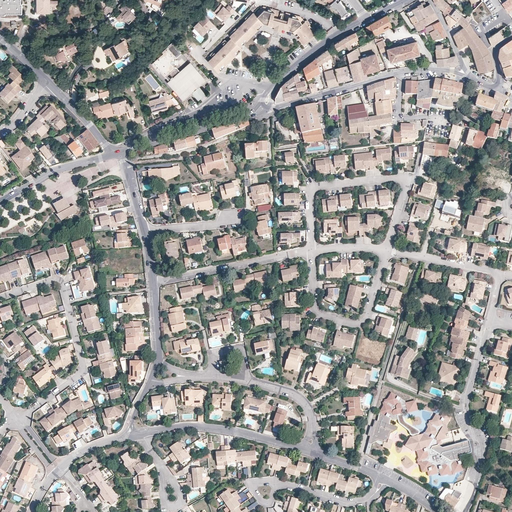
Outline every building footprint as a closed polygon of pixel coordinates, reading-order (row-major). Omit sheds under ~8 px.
[(0,0),(0,14),(6,14),(6,13),(22,13),(22,6),(22,4),(22,3),(21,3),(21,0),(0,0)] [(50,0),(36,0),(36,13),(51,13),(51,7),(58,7),(58,1),(51,1),(50,0)] [(148,0),(146,1),(144,3),(162,17),(169,8),(164,4),(156,1),(156,0),(148,0)] [(333,0),(330,4),(344,21),(351,14),(340,2),(342,0),(333,0)] [(433,0),(435,3),(440,8),(443,11),(449,4),(444,0),(433,0)] [(511,0),(505,0),(501,3),(503,7),(508,15),(510,14),(511,12),(511,0)] [(417,5),(418,6),(406,12),(409,17),(413,23),(435,12),(430,4),(427,5),(424,7),(422,3),(417,5)] [(226,9),(221,4),(214,12),(223,21),(230,13),(232,13),(235,10),(230,5),(226,9)] [(461,15),(449,4),(443,11),(443,12),(444,13),(450,27),(457,21),(454,18),(448,14),(449,13),(455,18),(457,20),(462,15),(461,15)] [(136,16),(126,7),(122,11),(119,14),(129,23),(136,16)] [(277,18),(279,11),(263,7),(255,15),(251,12),(250,13),(251,15),(246,20),(244,19),(235,28),(236,29),(231,34),(240,43),(245,38),(255,28),(262,21),(272,22),(271,26),(271,27),(278,29),(280,19),(277,18)] [(438,18),(435,12),(413,23),(417,30),(422,29),(424,28),(423,26),(424,25),(428,23),(438,18)] [(306,21),(304,22),(300,17),(285,13),(283,20),(284,31),(284,30),(287,30),(287,26),(296,27),(307,41),(314,36),(315,35),(316,34),(313,30),(311,30),(308,26),(309,25),(306,21)] [(216,25),(205,14),(193,26),(202,35),(211,26),(212,29),(216,25)] [(378,33),(392,26),(387,14),(385,16),(384,16),(370,24),(373,29),(375,33),(378,33)] [(465,18),(462,15),(457,20),(464,27),(469,23),(465,18)] [(272,22),(262,21),(255,28),(245,38),(240,43),(238,45),(239,48),(242,45),(259,28),(263,24),(271,26),(271,24),(272,22)] [(447,35),(440,21),(425,27),(424,28),(422,29),(424,34),(426,33),(427,33),(429,32),(433,38),(440,38),(447,35)] [(473,30),(472,28),(469,23),(464,27),(460,30),(469,43),(468,43),(470,46),(472,49),(483,43),(481,40),(473,30)] [(307,41),(296,27),(287,26),(287,30),(292,32),(302,45),(307,41)] [(468,43),(469,43),(460,30),(453,35),(459,49),(468,43)] [(504,38),(499,30),(488,37),(492,46),(504,38)] [(347,36),(342,39),(346,46),(349,44),(351,43),(359,39),(356,32),(354,33),(347,36)] [(238,45),(240,43),(231,34),(230,36),(231,38),(238,45)] [(222,42),(224,45),(216,53),(213,51),(210,54),(212,57),(208,61),(217,70),(239,48),(238,45),(231,38),(228,41),(225,39),(222,42)] [(335,45),(338,50),(346,46),(342,39),(334,44),(335,45)] [(385,47),(386,46),(383,39),(377,42),(381,52),(386,50),(385,47)] [(63,46),(63,47),(65,51),(61,53),(64,59),(66,60),(71,58),(70,55),(69,54),(72,52),(73,53),(83,48),(79,40),(71,44),(69,45),(68,43),(63,46)] [(511,51),(511,40),(509,42),(510,43),(505,46),(501,48),(501,49),(506,54),(511,52),(511,51)] [(128,51),(123,41),(115,45),(114,44),(111,46),(107,48),(109,52),(114,60),(116,58),(121,56),(121,55),(128,51)] [(420,54),(416,41),(403,44),(407,58),(420,54)] [(170,60),(176,59),(176,58),(182,53),(172,43),(162,53),(163,54),(170,60)] [(494,69),(490,52),(488,49),(483,43),(472,49),(474,56),(478,71),(479,73),(480,73),(494,69)] [(403,44),(400,45),(387,49),(391,62),(407,58),(403,44)] [(436,48),(435,48),(436,58),(437,62),(437,65),(450,65),(449,58),(448,47),(442,48),(442,46),(441,44),(436,44),(436,48)] [(380,69),(376,54),(361,58),(358,47),(350,52),(347,53),(347,54),(350,65),(354,78),(355,81),(367,77),(366,73),(380,69)] [(217,70),(218,72),(241,51),(239,48),(217,70)] [(328,49),(325,52),(325,51),(321,54),(316,58),(318,65),(322,63),(332,57),(328,49)] [(501,64),(509,61),(511,60),(511,52),(506,54),(501,49),(500,50),(499,58),(498,58),(501,64)] [(170,60),(163,54),(151,65),(159,74),(161,73),(169,81),(180,71),(176,67),(175,67),(175,62),(176,59),(170,60)] [(307,78),(313,76),(321,72),(318,65),(316,58),(303,68),(307,78)] [(501,64),(503,70),(511,68),(509,61),(501,64)] [(180,71),(169,81),(167,83),(183,102),(192,94),(199,87),(206,81),(190,63),(180,71)] [(8,75),(13,80),(10,83),(18,91),(18,92),(22,88),(18,84),(23,78),(23,75),(12,65),(8,69),(11,72),(8,75)] [(345,80),(350,79),(347,65),(344,66),(342,67),(345,80)] [(339,81),(345,80),(342,67),(338,67),(335,68),(335,69),(338,81),(339,81)] [(503,70),(506,78),(511,77),(511,70),(511,68),(503,70)] [(327,71),(324,71),(329,87),(340,84),(339,81),(338,81),(335,69),(327,71)] [(298,91),(307,88),(305,80),(300,81),(298,72),(294,76),(296,83),(298,91)] [(287,81),(289,87),(296,83),(294,76),(287,81)] [(384,81),(384,92),(393,89),(395,88),(396,83),(396,79),(395,78),(384,81)] [(435,80),(430,81),(425,81),(418,82),(417,99),(417,100),(417,101),(416,106),(429,110),(432,98),(435,80)] [(463,85),(455,84),(455,83),(444,81),(435,80),(432,98),(435,98),(439,99),(437,102),(442,104),(444,105),(451,105),(452,105),(451,101),(459,103),(461,95),(463,85)] [(285,100),(292,98),(289,87),(287,81),(281,86),(285,100)] [(376,102),(383,101),(382,92),(384,92),(384,81),(375,85),(376,100),(376,102)] [(413,99),(417,99),(418,82),(413,81),(411,81),(406,81),(406,94),(413,94),(413,99)] [(0,91),(0,95),(6,102),(13,94),(14,95),(18,91),(10,83),(8,83),(0,91)] [(296,83),(289,87),(292,98),(300,96),(298,91),(296,83)] [(369,100),(376,100),(375,85),(367,87),(369,100)] [(276,97),(276,102),(285,100),(281,86),(276,97)] [(202,98),(206,95),(201,89),(199,87),(192,94),(198,101),(202,98)] [(99,93),(100,98),(110,95),(108,90),(107,90),(106,88),(99,90),(100,93),(99,93)] [(382,92),(383,101),(390,100),(394,99),(395,88),(393,89),(384,92),(382,92)] [(500,112),(507,98),(496,93),(494,99),(495,100),(497,101),(493,110),(490,118),(502,122),(505,114),(505,113),(500,112)] [(495,100),(494,99),(478,94),(478,95),(476,105),(493,110),(497,101),(495,100)] [(165,98),(165,96),(149,101),(153,113),(168,109),(167,104),(170,103),(168,97),(165,98)] [(338,115),(338,110),(337,97),(328,100),(330,115),(338,115)] [(131,103),(127,104),(125,99),(112,103),(115,113),(115,114),(128,111),(130,117),(135,116),(131,103)] [(377,116),(391,114),(390,100),(383,101),(376,102),(377,113),(377,116)] [(102,116),(106,115),(115,113),(112,103),(112,102),(98,106),(93,107),(94,113),(95,112),(96,116),(98,115),(101,114),(102,116)] [(303,132),(303,133),(322,129),(320,102),(309,105),(297,108),(298,112),(301,127),(303,132)] [(369,118),(364,104),(348,107),(349,121),(369,118)] [(45,110),(49,107),(54,112),(53,113),(56,117),(57,116),(63,120),(64,118),(51,105),(47,105),(43,109),(45,110)] [(54,112),(49,107),(45,110),(43,109),(39,112),(39,113),(45,119),(46,120),(49,117),(53,121),(60,128),(66,123),(63,120),(57,116),(56,117),(53,113),(54,112)] [(41,136),(48,129),(41,122),(45,119),(39,113),(36,116),(38,118),(26,130),(30,134),(34,129),(36,131),(38,133),(41,136)] [(393,123),(391,114),(377,116),(369,118),(369,127),(379,125),(393,123)] [(509,115),(505,114),(502,122),(501,124),(501,126),(499,130),(506,132),(509,122),(511,115),(509,115)] [(349,121),(350,133),(370,133),(369,127),(369,118),(349,121)] [(248,120),(241,122),(243,128),(250,125),(249,121),(248,120)] [(238,123),(234,124),(209,131),(216,139),(236,131),(241,129),(238,123)] [(499,130),(501,126),(493,123),(491,131),(490,130),(489,132),(488,134),(488,137),(490,138),(497,139),(497,137),(499,130)] [(401,130),(401,137),(412,138),(415,138),(416,138),(417,137),(418,136),(418,135),(418,132),(418,131),(417,131),(416,130),(415,130),(413,130),(413,124),(401,124),(401,130)] [(370,138),(380,136),(379,125),(369,127),(370,133),(370,138)] [(459,140),(462,127),(453,125),(452,125),(451,138),(451,140),(452,140),(449,146),(457,149),(460,142),(459,140)] [(303,133),(303,132),(301,127),(294,128),(295,134),(301,133),(302,139),(304,139),(303,133)] [(74,140),(82,150),(85,148),(88,151),(91,149),(98,143),(86,129),(77,136),(73,131),(68,132),(74,140)] [(322,129),(303,133),(304,139),(305,143),(324,140),(322,129)] [(466,144),(481,149),(486,139),(489,140),(490,138),(488,137),(488,134),(470,129),(468,136),(466,143),(466,144)] [(67,145),(71,142),(64,134),(61,135),(60,135),(63,141),(67,145)] [(60,135),(54,137),(59,144),(63,141),(60,135)] [(188,147),(188,148),(197,145),(195,136),(185,139),(188,147)] [(20,148),(22,150),(19,153),(18,151),(13,155),(21,165),(29,160),(34,156),(18,137),(13,141),(19,149),(20,148)] [(188,147),(185,139),(174,142),(177,151),(188,147)] [(82,150),(74,140),(71,142),(67,145),(75,156),(82,150)] [(258,142),(258,144),(254,144),(246,144),(247,159),(255,158),(255,152),(268,151),(268,141),(258,142)] [(435,156),(437,144),(425,142),(423,154),(435,156)] [(55,153),(47,143),(44,145),(43,144),(38,148),(47,159),(55,153)] [(168,152),(167,144),(154,147),(155,154),(168,152)] [(437,144),(435,156),(447,158),(449,149),(449,146),(437,144)] [(466,155),(468,151),(479,154),(480,152),(481,149),(466,144),(464,144),(460,153),(466,155)] [(404,158),(404,157),(408,156),(408,157),(413,156),(414,153),(413,146),(399,148),(399,151),(394,151),(395,162),(400,162),(400,159),(404,158)] [(382,161),(382,159),(391,158),(390,149),(376,150),(377,157),(372,158),(373,166),(377,166),(377,162),(382,162),(382,161)] [(293,152),(285,153),(286,162),(291,162),(295,161),(293,152)] [(372,158),(372,152),(354,154),(355,166),(359,166),(360,168),(364,168),(364,166),(369,166),(369,167),(370,169),(373,169),(373,166),(372,158)] [(207,172),(207,169),(225,165),(222,153),(204,157),(206,164),(201,165),(204,174),(208,174),(207,172)] [(11,156),(22,169),(31,163),(29,160),(21,165),(13,155),(11,156)] [(334,156),(334,159),(330,159),(330,170),(331,171),(335,171),(335,167),(340,167),(346,166),(344,155),(334,156)] [(330,159),(329,157),(313,158),(314,167),(316,167),(316,171),(326,170),(330,170),(330,159)] [(164,168),(161,169),(161,170),(158,170),(158,169),(152,170),(152,169),(149,169),(149,170),(150,177),(154,177),(154,179),(158,178),(158,180),(163,180),(163,181),(165,181),(165,180),(167,180),(167,179),(171,179),(171,177),(175,177),(174,175),(180,174),(179,172),(174,172),(174,167),(172,168),(170,169),(170,168),(168,168),(168,169),(164,169),(164,168)] [(298,181),(297,171),(282,172),(283,182),(286,182),(293,182),(294,181),(298,181)] [(220,186),(222,196),(230,194),(231,197),(237,196),(236,192),(240,191),(237,180),(232,181),(233,184),(220,186)] [(420,187),(418,192),(428,195),(427,197),(433,199),(437,187),(424,183),(423,188),(420,187)] [(264,194),(268,193),(267,184),(251,187),(253,200),(257,199),(258,204),(266,203),(264,194)] [(95,197),(100,196),(110,193),(112,193),(111,188),(94,192),(95,197)] [(390,200),(389,190),(374,192),(375,199),(379,199),(379,201),(379,202),(388,202),(389,201),(390,201),(390,200)] [(368,195),(368,197),(359,198),(359,204),(361,204),(361,208),(376,207),(376,206),(375,202),(375,199),(374,192),(371,192),(370,193),(369,194),(368,195)] [(110,193),(100,196),(100,197),(101,199),(98,200),(94,201),(94,200),(90,201),(92,207),(96,206),(96,208),(121,202),(120,195),(110,197),(110,193)] [(192,193),(180,196),(182,206),(194,203),(193,197),(192,193)] [(299,205),(299,193),(284,194),(284,200),(285,205),(299,205)] [(158,196),(159,199),(155,201),(155,200),(149,201),(153,215),(159,213),(159,211),(161,211),(161,212),(164,211),(163,203),(166,202),(165,194),(158,196)] [(213,207),(210,194),(197,196),(193,197),(194,203),(196,211),(200,210),(213,207)] [(351,206),(351,194),(335,196),(336,204),(341,204),(341,207),(346,206),(351,206)] [(329,198),(329,199),(329,201),(322,202),(323,212),(337,211),(336,204),(335,196),(331,197),(329,198)] [(53,203),(58,214),(71,207),(66,197),(53,203)] [(488,214),(489,214),(491,206),(495,207),(496,203),(481,200),(481,204),(479,204),(477,212),(481,216),(484,214),(488,214)] [(258,212),(271,210),(270,204),(257,207),(258,212)] [(414,217),(415,216),(426,219),(430,208),(418,204),(418,206),(414,205),(410,216),(414,218),(414,217)] [(73,206),(71,207),(58,214),(57,215),(62,222),(77,212),(73,206)] [(127,221),(126,213),(116,215),(117,219),(114,220),(115,227),(120,225),(120,222),(127,221)] [(300,220),(300,213),(279,213),(279,224),(285,224),(287,225),(290,222),(294,222),(298,222),(299,222),(299,221),(299,220),(300,220)] [(268,234),(266,228),(264,220),(266,220),(268,219),(267,214),(257,217),(259,222),(256,223),(260,236),(268,234)] [(376,215),(367,215),(367,224),(363,224),(363,226),(363,234),(363,237),(368,237),(368,227),(368,225),(373,224),(379,227),(381,222),(382,218),(376,215)] [(110,227),(115,227),(114,220),(111,220),(110,216),(96,218),(97,225),(101,224),(102,226),(110,224),(110,227)] [(363,226),(359,226),(358,217),(345,218),(345,223),(348,223),(348,225),(348,230),(355,230),(359,230),(359,235),(363,234),(363,226)] [(483,218),(478,217),(477,220),(469,219),(467,229),(473,230),(473,229),(483,231),(485,218),(483,218)] [(337,227),(337,220),(324,220),(324,231),(331,231),(331,234),(337,233),(338,237),(342,237),(342,227),(337,227)] [(509,239),(511,226),(507,225),(507,226),(503,225),(503,224),(502,224),(500,225),(496,224),(494,235),(505,237),(504,239),(509,239)] [(407,241),(418,244),(423,231),(410,227),(408,233),(410,233),(407,241)] [(130,242),(129,242),(128,234),(129,234),(128,229),(118,230),(119,242),(120,242),(120,248),(130,247),(130,242)] [(301,239),(300,234),(279,235),(279,243),(287,243),(287,245),(297,242),(297,239),(301,239)] [(225,237),(225,238),(221,239),(218,240),(221,251),(228,249),(233,248),(231,238),(230,235),(225,236),(225,237)] [(200,238),(187,241),(189,254),(203,251),(200,238)] [(241,239),(241,240),(236,241),(235,240),(235,238),(231,238),(233,248),(233,250),(237,249),(238,252),(243,251),(243,250),(248,249),(246,238),(241,239)] [(87,248),(84,239),(72,244),(76,256),(82,254),(80,250),(80,247),(82,247),(83,250),(84,250),(85,253),(89,252),(88,248),(87,248)] [(177,240),(164,242),(167,262),(180,261),(177,240)] [(448,247),(448,250),(458,253),(459,252),(463,252),(465,245),(460,244),(460,243),(450,241),(448,247)] [(487,258),(489,247),(477,245),(476,249),(472,248),(471,256),(475,257),(475,255),(487,258)] [(68,258),(64,247),(56,249),(48,251),(53,264),(57,263),(56,262),(60,261),(68,258)] [(40,268),(44,267),(49,265),(49,267),(50,269),(54,267),(53,264),(48,251),(32,257),(35,265),(39,264),(40,268)] [(18,277),(17,275),(22,273),(22,275),(27,274),(26,272),(25,271),(27,268),(24,259),(8,265),(13,279),(18,277)] [(340,263),(334,264),(334,266),(332,266),(326,266),(327,277),(341,277),(341,270),(343,270),(343,273),(348,273),(347,260),(341,260),(340,263)] [(354,260),(354,261),(351,261),(351,260),(347,260),(348,273),(353,273),(353,271),(363,270),(363,264),(361,264),(360,260),(354,260)] [(0,267),(0,281),(3,281),(7,279),(8,281),(9,282),(13,281),(13,279),(8,265),(0,267)] [(290,267),(290,269),(287,270),(287,268),(287,267),(281,268),(284,282),(289,281),(293,280),(293,278),(300,277),(298,265),(290,267)] [(408,268),(400,266),(399,270),(395,269),(391,281),(404,285),(408,273),(407,272),(408,268)] [(81,280),(82,280),(82,282),(81,282),(81,283),(79,284),(81,292),(91,290),(90,286),(94,285),(93,280),(91,280),(91,278),(92,277),(90,269),(75,272),(77,280),(80,280),(81,280)] [(431,271),(431,273),(426,272),(427,270),(423,269),(420,280),(428,282),(436,283),(437,277),(435,277),(436,272),(431,271)] [(268,282),(266,271),(254,274),(256,281),(256,284),(268,282)] [(133,274),(125,274),(125,279),(117,279),(117,286),(129,286),(129,285),(134,285),(133,274)] [(449,275),(447,287),(459,289),(463,290),(466,280),(461,279),(461,278),(449,275)] [(245,279),(233,281),(235,291),(247,289),(246,283),(245,279)] [(485,282),(474,280),(471,298),(478,300),(481,300),(482,293),(484,294),(485,287),(484,287),(485,282)] [(204,292),(205,297),(217,295),(215,285),(203,288),(204,292)] [(327,290),(329,290),(329,296),(327,300),(331,302),(332,300),(336,301),(339,296),(338,289),(336,289),(335,285),(325,285),(325,289),(327,290)] [(364,289),(350,286),(345,305),(356,308),(357,303),(359,304),(360,299),(361,293),(363,293),(364,289)] [(192,287),(180,289),(182,299),(194,296),(194,294),(192,287)] [(293,289),(293,293),(285,294),(285,307),(297,306),(297,299),(298,299),(299,299),(299,293),(300,293),(302,293),(302,289),(293,289)] [(389,295),(390,296),(389,299),(388,298),(386,305),(392,307),(397,309),(402,293),(387,289),(385,294),(389,295)] [(435,307),(439,300),(424,292),(421,299),(435,307)] [(42,313),(49,311),(48,307),(51,306),(51,307),(56,306),(53,295),(45,297),(42,299),(41,297),(41,296),(37,297),(39,305),(42,313)] [(141,306),(136,306),(136,304),(141,304),(140,296),(128,298),(128,303),(125,303),(122,303),(123,308),(125,310),(126,310),(129,310),(130,312),(142,312),(142,306),(141,306)] [(39,305),(37,297),(32,299),(33,300),(30,301),(25,303),(28,312),(33,310),(36,310),(35,307),(39,305)] [(82,317),(83,320),(97,317),(94,305),(91,306),(91,305),(82,307),(84,314),(85,314),(86,316),(82,317)] [(11,306),(0,309),(0,314),(3,322),(8,320),(8,317),(14,315),(11,306)] [(185,323),(182,324),(180,312),(182,311),(181,307),(170,309),(171,314),(169,314),(173,332),(186,329),(185,323)] [(261,307),(253,309),(254,313),(253,313),(255,322),(257,322),(258,325),(267,323),(273,322),(270,310),(262,311),(261,307)] [(468,315),(467,314),(468,311),(461,307),(460,310),(458,314),(457,314),(456,317),(467,321),(469,315),(468,315)] [(51,333),(52,333),(54,338),(65,335),(63,327),(61,328),(60,325),(60,322),(61,322),(60,317),(59,318),(58,314),(54,315),(55,319),(48,320),(49,325),(50,329),(51,333)] [(229,314),(217,316),(218,321),(216,322),(210,323),(212,334),(220,332),(221,333),(231,331),(229,319),(230,319),(229,314)] [(296,316),(291,316),(290,314),(282,315),(282,329),(290,329),(296,328),(296,331),(301,330),(301,318),(296,318),(296,316)] [(85,325),(86,324),(87,327),(88,332),(101,329),(98,317),(97,317),(83,320),(85,325)] [(376,324),(377,325),(380,326),(378,332),(382,333),(382,335),(388,337),(392,322),(378,317),(376,323),(376,324)] [(462,329),(463,326),(465,327),(466,327),(468,321),(467,321),(456,317),(455,317),(454,321),(455,324),(454,327),(462,329)] [(127,322),(128,329),(126,329),(126,339),(132,338),(136,332),(138,332),(138,331),(141,330),(141,327),(141,322),(133,322),(127,322)] [(33,326),(26,332),(37,345),(44,340),(33,326)] [(460,334),(462,329),(454,327),(453,327),(451,331),(453,331),(452,334),(457,336),(458,336),(459,333),(460,334)] [(419,330),(410,328),(406,338),(416,341),(419,330)] [(325,334),(320,332),(319,331),(313,329),(312,332),(308,331),(306,338),(322,343),(325,334)] [(468,339),(470,332),(464,330),(462,329),(460,334),(463,335),(462,337),(466,338),(468,339)] [(346,334),(346,335),(340,334),(341,333),(341,332),(336,331),(333,346),(337,347),(338,344),(343,346),(351,348),(354,336),(346,334)] [(4,340),(10,348),(14,345),(16,348),(13,350),(16,353),(19,351),(22,348),(19,344),(22,342),(14,332),(4,340)] [(467,341),(465,341),(456,338),(457,336),(452,334),(451,334),(450,339),(452,342),(453,343),(452,346),(453,346),(465,349),(467,341)] [(129,344),(129,351),(143,350),(142,345),(142,343),(140,343),(139,341),(143,341),(142,337),(132,338),(126,339),(126,344),(129,344)] [(497,354),(505,356),(508,348),(510,348),(511,341),(511,339),(504,337),(502,341),(499,340),(497,349),(498,350),(497,354)] [(96,342),(98,350),(100,355),(98,355),(99,360),(112,357),(107,339),(100,341),(96,342)] [(201,350),(198,339),(186,341),(180,343),(181,350),(182,354),(187,353),(187,352),(197,350),(197,351),(201,350)] [(176,352),(181,350),(180,343),(186,341),(186,340),(174,343),(176,352)] [(270,351),(268,341),(254,344),(256,354),(264,352),(270,351)] [(463,355),(465,349),(453,346),(451,351),(453,352),(452,357),(458,359),(460,354),(462,354),(463,355)] [(408,347),(402,357),(399,366),(393,364),(391,373),(404,378),(406,374),(403,373),(405,368),(407,363),(408,361),(414,351),(408,347)] [(59,373),(62,370),(64,367),(67,366),(67,365),(70,360),(72,360),(72,359),(69,348),(63,350),(49,360),(53,365),(50,368),(53,372),(57,377),(60,375),(59,373)] [(300,363),(298,362),(299,357),(300,357),(301,354),(302,354),(303,350),(297,348),(296,351),(291,349),(288,360),(287,359),(285,365),(293,367),(292,369),(298,371),(300,363)] [(24,366),(27,363),(28,364),(34,359),(28,350),(18,358),(20,362),(18,363),(17,364),(22,371),(26,368),(24,366)] [(408,369),(410,363),(417,353),(414,351),(408,361),(407,363),(405,368),(408,369)] [(138,380),(138,374),(141,374),(141,371),(143,371),(142,355),(135,355),(135,361),(130,361),(130,376),(131,380),(136,380),(138,380)] [(103,372),(105,371),(107,371),(107,374),(106,374),(107,378),(117,375),(115,367),(114,362),(112,357),(99,360),(101,364),(103,372)] [(501,378),(503,379),(507,367),(499,365),(499,363),(491,361),(489,365),(494,366),(496,367),(495,371),(493,371),(490,381),(499,383),(501,378)] [(326,366),(318,363),(314,374),(310,373),(306,383),(310,384),(311,381),(322,385),(329,369),(326,368),(326,366)] [(441,370),(442,370),(439,379),(452,383),(454,383),(455,379),(456,380),(458,372),(459,367),(443,363),(442,367),(441,370)] [(365,379),(367,371),(357,369),(357,365),(353,364),(351,369),(348,368),(345,381),(351,382),(351,384),(358,386),(358,384),(365,385),(366,380),(365,379)] [(40,387),(46,382),(45,380),(51,375),(50,374),(53,372),(50,368),(48,366),(45,368),(33,377),(40,387)] [(330,370),(329,369),(322,385),(324,386),(330,370)] [(24,394),(27,386),(24,385),(25,382),(23,379),(22,379),(17,378),(14,391),(24,394)] [(110,391),(110,393),(112,399),(123,396),(119,384),(106,388),(107,392),(108,392),(110,391)] [(203,403),(203,390),(193,391),(192,390),(186,390),(186,391),(181,392),(182,401),(185,401),(190,401),(190,403),(191,403),(203,403)] [(489,410),(496,412),(501,396),(485,391),(484,396),(489,397),(488,401),(489,404),(487,405),(489,410)] [(385,400),(385,402),(384,403),(384,406),(380,412),(391,418),(395,420),(397,419),(399,419),(398,414),(402,413),(404,413),(403,410),(408,409),(406,404),(405,401),(400,398),(400,397),(392,392),(388,399),(385,400)] [(213,395),(213,405),(222,405),(222,408),(222,409),(231,410),(232,394),(226,394),(226,397),(224,397),(223,395),(213,395)] [(170,399),(170,398),(164,399),(164,395),(152,397),(153,407),(164,405),(165,415),(172,414),(172,412),(176,412),(175,398),(170,399)] [(266,404),(266,402),(247,397),(244,408),(249,409),(264,412),(269,413),(272,406),(266,404)] [(361,411),(360,405),(360,397),(344,398),(344,404),(346,404),(349,403),(349,412),(346,412),(346,416),(348,416),(356,416),(363,415),(363,411),(361,411)] [(64,415),(66,418),(78,409),(79,412),(92,406),(90,402),(86,404),(84,402),(82,402),(75,406),(73,402),(72,401),(63,407),(60,410),(64,415)] [(416,402),(406,404),(408,409),(409,414),(419,412),(416,402)] [(153,407),(154,410),(161,409),(161,415),(165,415),(164,405),(153,407)] [(109,420),(108,418),(115,417),(116,415),(119,416),(120,417),(123,412),(114,407),(105,410),(106,412),(102,414),(105,425),(110,424),(109,420)] [(42,423),(47,431),(62,421),(60,418),(64,415),(60,410),(58,408),(54,411),(53,409),(49,412),(51,414),(46,417),(48,419),(42,423)] [(286,416),(287,411),(279,408),(274,422),(275,422),(274,427),(284,430),(286,425),(283,424),(286,416)] [(390,424),(391,418),(380,412),(378,421),(375,420),(374,427),(371,426),(369,435),(371,436),(369,443),(372,444),(373,444),(378,441),(384,443),(383,447),(391,450),(394,442),(393,442),(395,436),(396,434),(397,432),(398,427),(390,424)] [(402,413),(398,414),(399,419),(397,419),(399,424),(409,430),(410,435),(413,437),(418,435),(420,435),(420,432),(420,430),(404,421),(402,413)] [(414,451),(416,451),(417,458),(416,461),(418,462),(417,464),(419,466),(421,474),(427,472),(428,477),(439,474),(440,477),(448,475),(450,477),(452,474),(454,476),(455,473),(463,472),(459,459),(459,456),(471,452),(471,448),(469,441),(458,444),(455,445),(442,448),(438,445),(437,442),(440,441),(450,439),(448,431),(447,426),(452,417),(444,413),(442,417),(436,414),(433,420),(430,422),(430,424),(427,425),(429,428),(424,434),(420,435),(418,435),(413,437),(411,437),(405,446),(414,451)] [(46,417),(39,423),(45,433),(47,431),(42,423),(48,419),(46,417)] [(71,425),(74,431),(78,429),(81,433),(85,431),(84,429),(88,427),(93,424),(88,417),(83,420),(82,418),(71,425)] [(71,425),(59,432),(60,434),(54,438),(59,445),(64,441),(68,439),(69,441),(73,438),(71,434),(74,431),(71,425)] [(342,435),(344,435),(344,439),(342,439),(342,444),(346,444),(346,448),(354,448),(354,435),(351,435),(351,426),(338,426),(338,435),(342,435)] [(510,452),(511,446),(511,436),(508,436),(507,440),(503,439),(500,449),(510,452)] [(20,444),(16,438),(14,437),(12,440),(12,441),(19,445),(20,444)] [(10,444),(8,448),(6,447),(3,453),(13,459),(17,453),(21,446),(19,445),(12,441),(10,444)] [(168,455),(171,459),(183,450),(181,447),(182,446),(179,441),(169,448),(172,452),(168,455)] [(222,452),(222,454),(220,454),(219,452),(216,452),(217,464),(223,463),(223,461),(227,461),(226,446),(221,447),(222,452)] [(236,450),(233,451),(231,453),(230,453),(230,451),(229,446),(226,446),(227,461),(231,460),(231,462),(237,462),(237,459),(236,453),(236,450)] [(181,464),(190,457),(187,452),(184,449),(183,450),(171,459),(173,462),(177,459),(181,464)] [(252,460),(253,458),(256,458),(256,451),(246,452),(247,466),(251,466),(251,461),(252,460)] [(134,457),(130,456),(128,452),(121,457),(123,459),(125,462),(124,464),(126,467),(127,467),(139,458),(137,455),(134,457)] [(236,453),(237,459),(240,459),(241,462),(243,461),(243,467),(247,466),(246,452),(236,453)] [(1,457),(3,458),(1,461),(0,461),(0,468),(5,472),(7,473),(12,476),(12,475),(18,462),(14,460),(13,459),(3,453),(0,456),(1,457)] [(280,456),(270,453),(267,463),(273,465),(272,468),(276,470),(280,456)] [(289,459),(280,456),(276,470),(280,471),(281,466),(283,466),(284,464),(287,465),(289,459)] [(127,467),(129,470),(133,467),(134,468),(138,474),(136,475),(145,470),(147,468),(147,465),(143,464),(139,458),(127,467)] [(297,469),(293,468),(293,465),(292,465),(293,460),(289,459),(287,465),(286,467),(285,472),(295,475),(297,469)] [(32,464),(27,461),(20,478),(28,482),(30,477),(31,478),(35,470),(36,470),(37,467),(31,464),(32,464)] [(93,475),(99,471),(93,461),(88,465),(88,464),(79,470),(78,474),(83,475),(87,480),(93,475)] [(300,471),(302,472),(303,470),(306,471),(308,464),(299,461),(297,466),(297,469),(295,475),(299,476),(300,471)] [(108,467),(101,470),(104,479),(112,475),(108,467)] [(203,467),(192,469),(192,474),(187,475),(188,479),(202,477),(202,473),(204,473),(203,467)] [(322,484),(326,485),(330,471),(321,469),(317,482),(322,483),(322,484)] [(152,481),(149,478),(147,476),(149,475),(145,470),(136,475),(137,485),(139,484),(150,483),(152,481)] [(89,483),(92,481),(95,482),(98,486),(105,481),(103,479),(101,476),(102,474),(99,471),(93,475),(87,480),(89,483)] [(338,481),(340,474),(330,471),(326,485),(330,486),(331,485),(332,485),(333,484),(336,485),(337,483),(338,481)] [(347,484),(344,483),(344,481),(342,481),(344,475),(340,474),(338,481),(337,483),(336,485),(336,488),(345,491),(347,484)] [(193,482),(193,488),(205,487),(205,481),(202,481),(202,477),(188,479),(188,483),(193,482)] [(351,487),(352,487),(354,486),(357,487),(359,480),(349,477),(348,482),(347,484),(345,491),(349,492),(351,487)] [(26,497),(29,490),(28,488),(29,487),(30,487),(32,483),(29,482),(28,482),(20,478),(19,478),(17,484),(18,485),(15,492),(26,497)] [(105,481),(98,486),(101,490),(100,494),(98,495),(100,499),(113,490),(111,487),(108,486),(107,484),(105,481)] [(154,487),(150,483),(139,484),(139,489),(141,490),(144,494),(144,497),(152,496),(151,491),(149,492),(149,490),(150,489),(151,490),(154,487)] [(504,502),(507,490),(489,484),(486,494),(490,495),(490,496),(499,499),(499,501),(504,502)] [(446,488),(439,497),(443,501),(444,500),(449,494),(452,496),(455,491),(452,490),(446,488)] [(56,494),(56,497),(51,497),(52,507),(62,506),(66,505),(66,499),(69,495),(66,493),(63,493),(63,489),(58,490),(58,494),(56,494)] [(231,494),(229,496),(229,494),(230,492),(228,489),(219,496),(222,502),(224,500),(226,503),(238,495),(236,491),(231,494)] [(103,503),(106,501),(109,501),(112,505),(119,501),(117,498),(115,496),(115,493),(113,490),(100,499),(103,503)] [(452,496),(457,500),(461,494),(462,493),(456,491),(455,491),(452,496)] [(235,503),(234,502),(236,501),(240,498),(238,495),(226,503),(228,507),(227,508),(229,511),(230,511),(238,507),(239,505),(238,503),(235,503)] [(151,503),(150,502),(149,500),(152,500),(152,496),(144,497),(144,500),(143,500),(143,508),(143,509),(153,508),(156,505),(152,502),(151,503)] [(298,509),(300,500),(288,496),(287,501),(285,501),(284,505),(298,509)] [(448,496),(444,500),(455,509),(460,502),(457,500),(452,496),(450,498),(448,496)] [(397,508),(396,511),(395,510),(394,507),(395,502),(391,501),(387,503),(385,509),(390,511),(389,511),(400,511),(402,504),(398,503),(397,508)] [(17,511),(20,507),(9,503),(6,511),(5,511),(17,511)]
